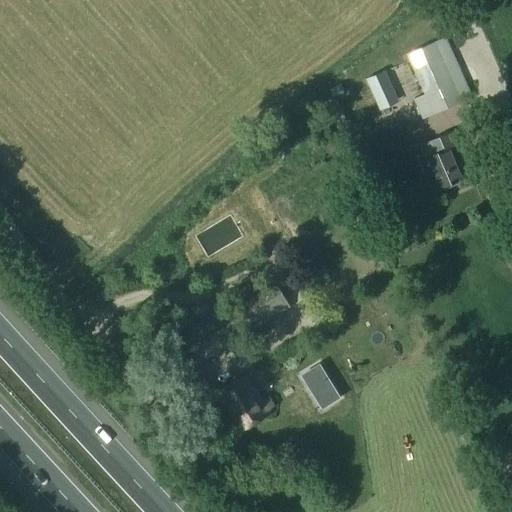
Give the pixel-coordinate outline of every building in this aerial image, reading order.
[(443,38),(405,55),(423,96),(411,101),(420,121),(470,97),(443,38)] [(385,72),(364,81),(378,112),(398,103),(385,72)] [(326,102),(341,135),(352,130),(338,97),(326,102)] [(351,132),(339,138),(359,183),(367,179),(360,162),(364,160),(351,132)] [(453,133),(423,146),(428,158),(425,160),(438,189),(471,174),(453,133)] [(160,289),(164,303),(188,295),(189,301),(213,293),(206,274),(160,289)] [(167,343),(150,352),(169,382),(288,308),(269,278),(197,323),(190,311),(169,324),(175,335),(166,341),(167,343)] [(244,374),(210,396),(236,435),(269,414),(267,412),(274,407),(267,396),(261,400),(244,374)] [(511,455),(502,460),(510,479),(511,478),(511,455)]
